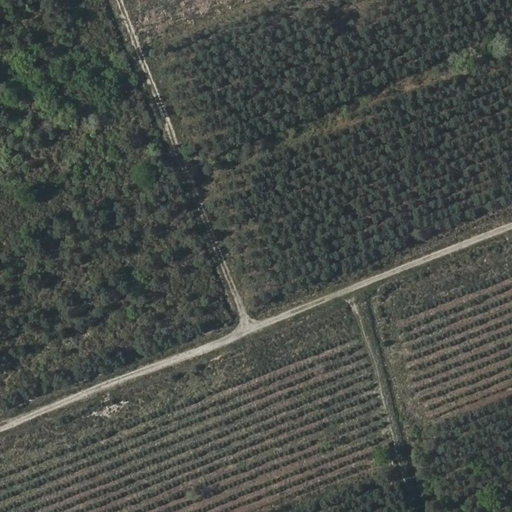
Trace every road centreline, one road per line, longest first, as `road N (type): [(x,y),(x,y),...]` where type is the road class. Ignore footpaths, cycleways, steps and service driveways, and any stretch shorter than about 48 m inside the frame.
road 1 (track): [(0,436),(511,228)]
road 2 (track): [(256,328),(123,0)]
